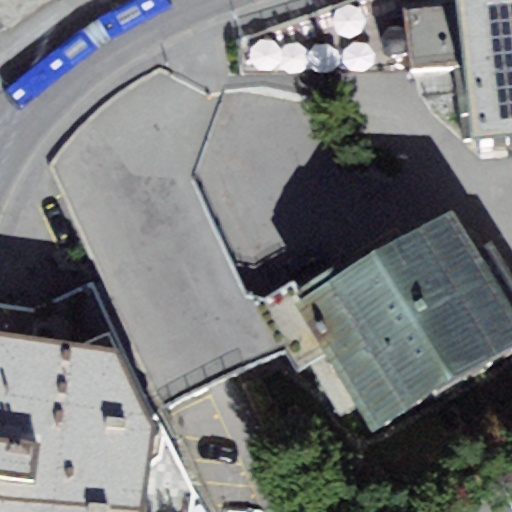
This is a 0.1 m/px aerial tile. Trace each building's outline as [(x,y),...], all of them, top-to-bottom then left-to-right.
[(0,0),(0,23),(4,28),(9,32),(53,0),(0,0)] [(511,4),(445,12),(405,15),(411,76),(447,74),(450,112),(454,170),(496,166),(499,174),(511,173),(511,4)] [(49,168),(159,406),(272,357),(187,188),(219,107),(209,86),(157,66),(92,112),(49,168)] [(448,226),(295,317),(370,442),(511,356),(511,332),(479,278),(448,226)] [(61,354),(0,348),(0,511),(191,511),(192,507),(100,299),(68,312),(61,354)]
